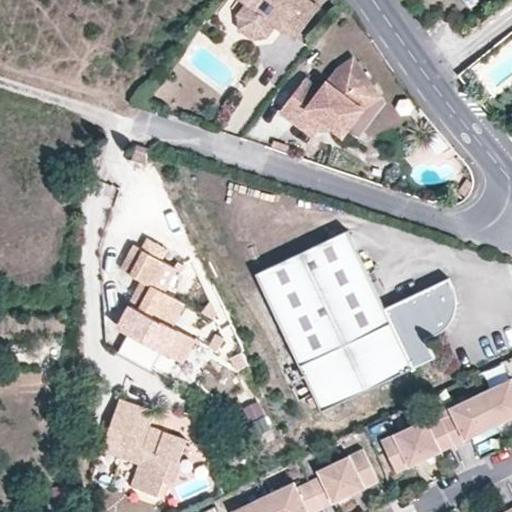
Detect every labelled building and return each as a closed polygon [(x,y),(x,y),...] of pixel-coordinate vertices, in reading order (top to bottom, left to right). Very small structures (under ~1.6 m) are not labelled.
[(248,0),(237,16),(238,25),(254,36),(268,34),(276,23),(285,21),(287,23),(283,28),(297,38),(320,7),(310,0),(302,0),(302,1),(301,0),(248,0)] [(307,76),(281,109),(305,128),(317,114),(341,133),(361,107),(379,95),(355,58),(337,69),(322,87),(307,76)] [(349,229),(256,273),(321,411),(436,356),(429,340),(438,333),(443,328),(449,323),(450,321),(452,315),(455,310),(456,305),(456,301),(456,295),(456,290),(454,285),(450,277),(387,307),(349,229)] [(149,236),(143,248),(162,258),(168,247),(149,236)] [(162,258),(143,248),(136,244),(123,267),(143,278),(116,328),(177,362),(191,336),(175,327),(188,305),(167,293),(181,269),(162,258)] [(511,378),(488,390),(502,422),(511,417),(511,378)] [(458,411),(447,416),(459,443),(502,422),(488,390),(455,405),(458,411)] [(118,400),(102,449),(138,460),(136,466),(128,488),(157,496),(170,459),(179,463),(187,440),(163,432),(159,443),(145,438),(148,428),(153,412),(118,400)] [(388,436),(403,469),(459,443),(447,416),(435,422),(432,415),(388,436)] [(163,432),(148,428),(145,438),(159,443),(163,432)] [(315,479),(326,504),(384,477),(369,445),(325,467),(328,473),(315,479)] [(102,449),(100,454),(136,466),(138,460),(102,449)] [(270,492),(279,511),(309,511),(326,504),(315,479),(305,484),(301,477),(270,492)] [(279,511),(270,492),(238,507),(240,511),(279,511)]
